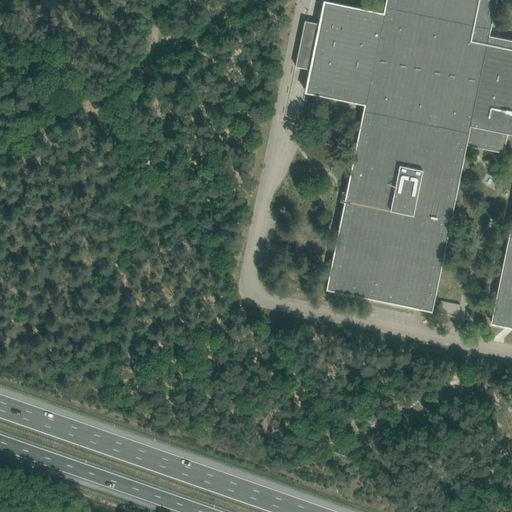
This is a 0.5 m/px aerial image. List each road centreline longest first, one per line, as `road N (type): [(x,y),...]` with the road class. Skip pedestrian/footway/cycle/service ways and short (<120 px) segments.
road 1 (motorway): [(302,511),(0,406)]
road 2 (motorway): [(0,442),(200,511)]
